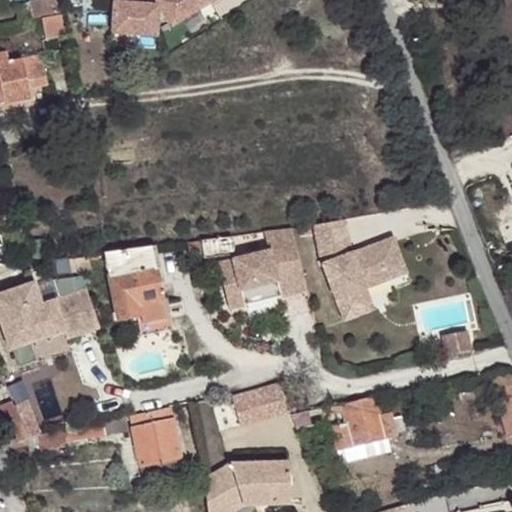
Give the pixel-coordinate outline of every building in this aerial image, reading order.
[(34,0),(31,1),(35,18),(64,12),(58,0),(34,0)] [(116,0),(116,33),(161,34),(162,4),(142,3),(142,0),(116,0)] [(159,0),(162,4),(175,25),(213,1),(212,0),(159,0)] [(42,19),(46,38),(65,34),(62,15),(42,19)] [(0,54),(0,103),(4,103),(5,104),(31,99),(29,88),(48,85),(42,55),(9,61),(7,53),(0,54)] [(346,219),(315,224),(321,255),(342,311),(364,303),(359,290),(367,287),(408,272),(395,236),(349,254),(346,246),(351,244),(346,219)] [(293,227),(266,231),(270,250),(222,262),(233,307),(308,288),(293,227)] [(201,241),(204,258),(235,255),(233,237),(201,241)] [(136,316),(141,315),(139,305),(163,300),(163,299),(152,247),(150,247),(104,253),(119,320),(136,316)] [(37,281),(0,293),(0,312),(11,348),(13,347),(32,341),(65,331),(68,338),(100,328),(89,290),(44,304),(37,281)] [(364,303),(342,311),(345,320),(375,309),(367,287),(359,290),(364,303)] [(163,299),(163,300),(139,305),(141,315),(136,316),(141,336),(173,330),(166,298),(163,299)] [(467,331),(443,337),(447,356),(471,351),(467,331)] [(32,341),(13,347),(19,366),(38,360),(32,341)] [(511,368),(489,375),(507,439),(511,437),(511,368)] [(277,387),(236,398),(243,423),(284,413),(277,387)] [(331,428),(337,449),(387,437),(398,434),(392,413),(380,415),(375,396),(342,404),(344,413),(347,425),(331,428)] [(27,401),(15,406),(20,416),(32,412),(27,401)] [(0,407),(0,409),(8,427),(12,426),(18,439),(19,442),(26,440),(31,439),(30,438),(20,416),(15,406),(13,402),(0,407)] [(328,407),(330,416),(344,413),(342,404),(328,407)] [(308,411),(309,416),(321,414),(324,422),(332,419),(330,416),(328,407),(308,411)] [(131,416),(141,466),(181,457),(170,408),(131,416)] [(20,416),(30,438),(40,434),(32,412),(20,416)] [(127,432),(125,418),(104,422),(106,435),(127,432)] [(40,449),(41,453),(67,447),(67,442),(106,435),(104,422),(38,437),(40,449)] [(26,440),(29,451),(40,449),(38,437),(31,439),(26,440)] [(387,437),(337,449),(341,463),(390,451),(387,437)] [(0,447),(0,471),(1,473),(18,467),(10,445),(0,447)] [(141,466),(143,478),(183,470),(181,457),(141,466)] [(230,466),(204,479),(208,511),(209,511),(241,494),(257,494),(258,505),(290,504),(290,463),(230,466)] [(241,494),(209,511),(232,511),(244,506),(258,505),(257,494),(241,494)]
